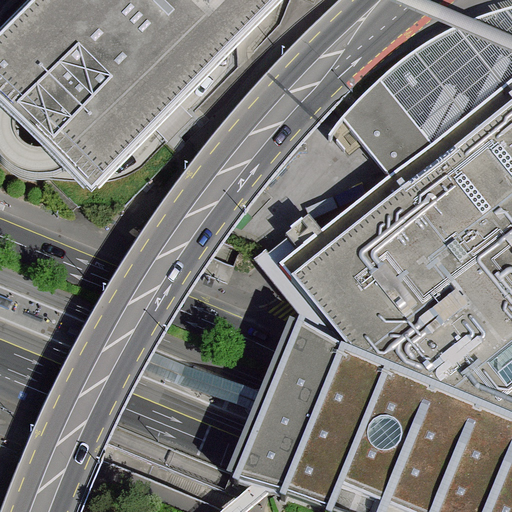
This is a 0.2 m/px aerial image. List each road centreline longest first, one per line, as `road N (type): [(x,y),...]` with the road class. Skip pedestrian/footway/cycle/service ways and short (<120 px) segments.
road 1 (primary): [(58,511),(145,327),(222,211),(328,86),(422,0)]
road 2 (primary): [(365,0),(237,133),(153,249),(81,373),(21,511)]
road 3 (primary): [(511,457),(0,235)]
road 4 (primary): [(0,356),(385,511)]
